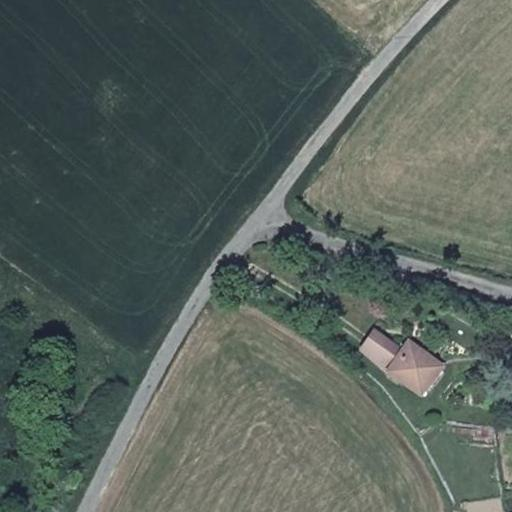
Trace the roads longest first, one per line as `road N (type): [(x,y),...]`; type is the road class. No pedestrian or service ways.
road 1 (unclassified): [(88,511),(193,313),(260,225)]
road 2 (unclassified): [(260,225),(449,0)]
road 3 (unclassified): [(511,298),(260,225)]
